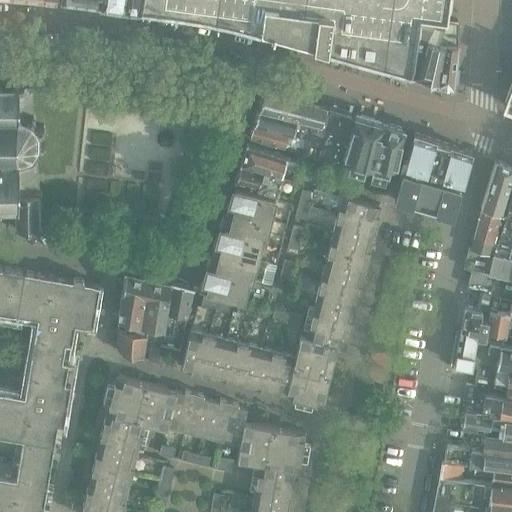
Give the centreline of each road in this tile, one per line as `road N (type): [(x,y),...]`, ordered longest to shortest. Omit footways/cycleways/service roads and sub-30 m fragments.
road 1 (residential): [(0,25),(254,57),(192,259),(177,269),(113,262)]
road 2 (residential): [(98,357),(420,439)]
road 3 (residential): [(420,439),(482,124)]
road 4 (residential): [(485,0),(476,81),(482,124)]
